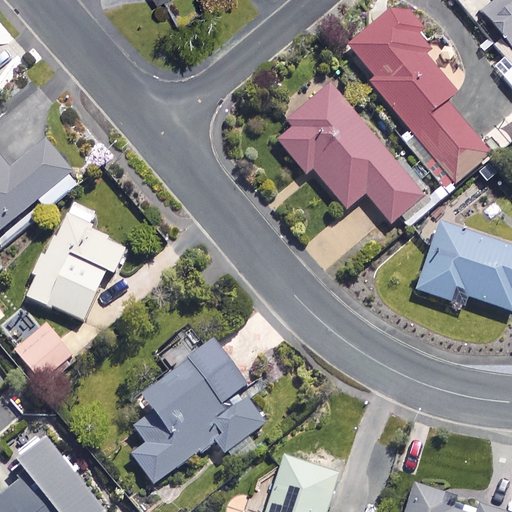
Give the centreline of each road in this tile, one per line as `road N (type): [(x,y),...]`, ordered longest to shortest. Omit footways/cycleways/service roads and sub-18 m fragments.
road 1 (residential): [(156,137),(324,326),(425,385),(511,402)]
road 2 (residential): [(156,137),(314,0)]
road 3 (residential): [(38,0),(156,137)]
